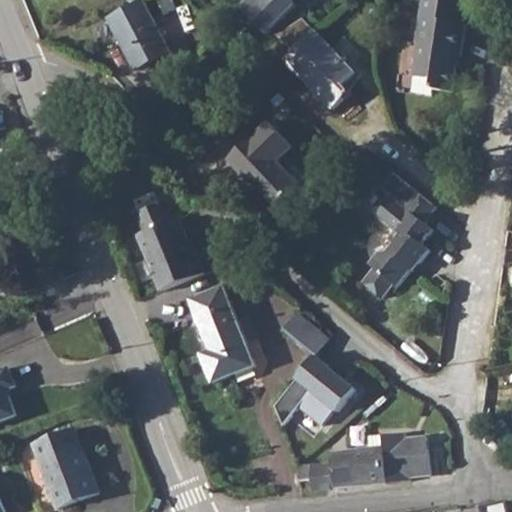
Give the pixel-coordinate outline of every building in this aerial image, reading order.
[(244,0),(242,2),(271,30),(299,0),(244,0)] [(465,0),(423,0),(417,42),(420,46),(416,76),(436,79),(435,88),(454,91),(458,64),(459,54),(462,55),(466,24),(463,23),(465,0)] [(143,4),(114,19),(121,33),(117,34),(136,69),(168,51),(143,4)] [(316,31),(288,57),(316,86),(313,89),(333,109),(350,92),(343,85),(356,72),(316,31)] [(177,113),(164,125),(182,143),(194,130),(177,113)] [(270,116),(229,155),(277,204),(303,181),(279,157),(292,142),(270,116)] [(396,175),(383,190),(394,198),(426,224),(438,209),(396,175)] [(426,224),(394,198),(377,219),(395,235),(389,243),(394,246),(386,255),(379,256),(369,268),(373,272),(361,286),(381,302),(394,288),(397,290),(410,274),(413,276),(432,253),(424,246),(436,232),(426,224)] [(139,231),(163,290),(207,272),(196,247),(193,248),(180,215),(175,217),(169,203),(161,200),(144,206),(140,213),(146,228),(139,231)] [(225,288),(191,301),(211,352),(202,355),(214,384),(256,367),(225,288)] [(303,311),(288,328),(320,355),(323,353),(335,338),(303,311)] [(361,384),(323,353),(301,378),(339,411),(361,384)] [(0,396),(12,392),(10,387),(19,383),(11,364),(0,368),(0,396)] [(12,392),(0,396),(0,419),(20,412),(12,392)] [(79,433),(57,441),(87,505),(105,498),(79,433)] [(332,465),(299,470),(300,482),(312,481),(313,493),(369,487),(410,482),(409,478),(427,476),(424,438),(405,439),(403,434),(369,437),(369,449),(331,454),(332,465)] [(68,511),(87,505),(57,441),(38,448),(61,511),(68,511)] [(0,511),(8,511),(0,488),(0,511)] [(508,498),(482,503),(483,511),(509,511),(508,502),(508,498)]
